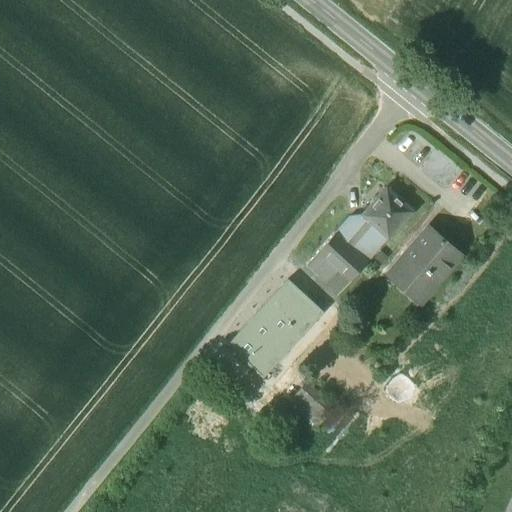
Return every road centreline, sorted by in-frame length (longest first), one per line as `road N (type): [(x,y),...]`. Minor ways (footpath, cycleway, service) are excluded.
road 1 (secondary): [(511,155),(319,0)]
road 2 (track): [(81,511),(201,362)]
